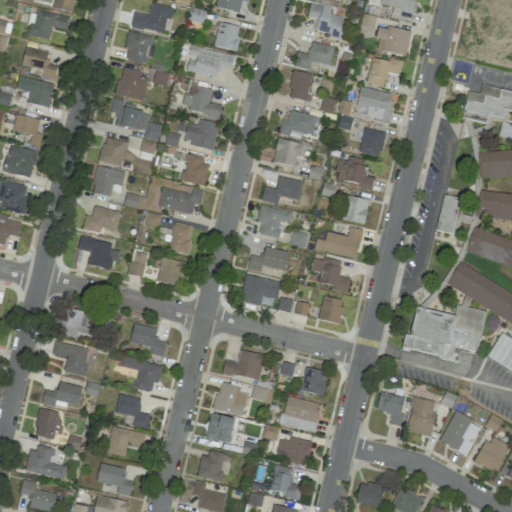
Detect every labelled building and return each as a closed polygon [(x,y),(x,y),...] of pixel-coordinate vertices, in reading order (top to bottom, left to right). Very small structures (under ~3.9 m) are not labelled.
[(72,0),(53,0),(51,8),(70,12),(72,0)] [(247,2),(247,0),(216,0),(215,8),(238,13),(241,1),(247,2)] [(380,0),(380,5),(392,7),(390,17),(411,21),(414,0),(380,0)] [(511,0),(475,0),(474,6),(511,14),(511,0)] [(161,33),(165,18),(170,19),(172,8),(151,3),(148,16),(133,13),(130,26),(161,33)] [(331,7),(309,3),(307,17),(316,19),(313,30),(325,32),(324,37),(339,40),(344,17),(329,14),(331,7)] [(69,18),(31,10),(26,35),(48,40),(51,27),(66,30),(69,18)] [(239,27),(218,22),(213,47),(234,51),(239,27)] [(409,32),(377,26),(374,40),(378,40),(376,50),(405,55),(409,32)] [(125,60),(145,63),(149,35),(126,32),(124,49),(127,50),(125,60)] [(294,67),(308,70),(310,62),(329,65),(333,46),(310,42),(308,54),(296,52),(294,67)] [(48,52),(25,46),(20,65),(42,70),(40,77),(53,80),(56,65),(46,63),(48,52)] [(233,55),(189,47),(187,58),(188,59),(185,71),(215,77),(217,67),(230,69),(233,55)] [(388,61),(370,58),(365,84),(383,87),(386,72),(399,75),(401,61),(388,58),(388,61)] [(139,71),(121,67),(115,95),(142,101),(147,79),(138,77),(139,71)] [(310,73),(292,71),(288,98),(306,100),(310,73)] [(48,107),(52,83),(17,77),(15,89),(28,91),(26,103),(48,107)] [(221,105),(208,102),(211,89),(188,84),(182,109),(218,117),(221,105)] [(482,85),(511,93),(511,110),(508,109),(505,123),(487,119),(485,126),(460,120),(467,91),(479,94),(482,85)] [(12,88),(1,86),(0,90),(0,104),(9,106),(12,88)] [(387,122),(393,95),(360,87),(354,114),(387,122)] [(108,112),(117,114),(114,124),(138,131),(142,112),(134,110),(135,106),(123,103),(124,101),(112,98),(108,112)] [(286,121),(281,120),(277,133),(309,142),(316,117),(289,110),(286,121)] [(30,135),(28,144),(38,147),(41,134),(35,133),(39,120),(16,114),(11,131),(30,135)] [(148,122),(149,115),(145,114),(139,136),(157,141),(160,125),(148,122)] [(179,123),(176,135),(190,139),(189,145),(212,151),(218,124),(199,119),(197,127),(179,123)] [(511,124),(500,123),(498,138),(511,139),(511,124)] [(384,132),(363,128),(358,153),(379,157),(384,132)] [(126,142),(104,137),(97,161),(120,167),(126,142)] [(271,162),(295,167),(300,144),(277,138),(271,162)] [(152,154),(154,142),(141,140),(139,152),(152,154)] [(31,178),(36,151),(8,145),(2,172),(31,178)] [(477,153),(511,149),(511,177),(479,180),(477,153)] [(203,186),(209,161),(186,156),(180,181),(203,186)] [(371,188),(373,178),(361,176),(364,160),(347,157),(346,160),(337,159),(334,172),(337,173),(336,181),(371,188)] [(121,185),(124,172),(97,166),(90,193),(108,197),(112,183),(121,185)] [(260,201),(277,204),(278,197),(298,200),(302,182),(278,177),(275,189),(263,187),(260,201)] [(28,186),(0,180),(0,201),(1,202),(0,205),(0,209),(22,214),(28,186)] [(190,194),(161,188),(157,208),(191,214),(193,204),(200,205),(203,191),(191,188),(190,194)] [(479,191),(511,195),(511,222),(476,218),(479,191)] [(436,231),(458,234),(461,214),(457,214),(459,198),(441,195),(436,231)] [(367,199),(346,197),(343,220),(364,223),(367,199)] [(90,216),(85,215),(81,229),(99,234),(101,227),(114,231),(119,212),(93,205),(90,216)] [(255,223),(260,224),(258,234),(277,238),(281,221),(289,223),(292,213),(260,205),(255,223)] [(0,214),(0,244),(5,246),(7,235),(17,237),(21,219),(0,214)] [(191,226),(173,223),(168,250),(186,254),(191,226)] [(346,236),(325,232),(324,240),(315,239),(313,250),(356,258),(361,230),(348,227),(346,236)] [(473,227),(511,240),(511,268),(465,252),(473,227)] [(306,234),(292,231),(289,245),(303,248),(306,234)] [(109,261),(116,262),(119,251),(109,249),(111,243),(80,236),(77,249),(89,252),(86,265),(108,270),(109,261)] [(247,269),(259,272),(261,266),(283,270),(286,252),(263,247),(261,257),(249,255),(247,269)] [(145,254),(133,252),(130,275),(142,277),(145,254)] [(346,293),(349,278),(338,276),(341,262),(312,257),(309,271),(320,273),(318,283),(334,286),(333,291),(346,293)] [(157,282),(176,285),(177,276),(182,277),(184,262),(160,258),(157,282)] [(459,262),(511,294),(511,325),(446,284),(459,262)] [(273,307),(278,282),(245,275),(240,301),(273,307)] [(338,324),(342,300),(322,297),(318,320),(338,324)] [(307,304),(296,301),(293,313),(305,316),(307,304)] [(401,347),(441,357),(440,359),(449,361),(453,345),(476,351),(486,311),(455,303),(452,314),(415,305),(408,335),(404,334),(401,347)] [(91,339),(92,325),(87,325),(88,311),(62,310),(61,338),(91,339)] [(162,357),(165,342),(154,340),(157,329),(133,324),(128,342),(151,348),(149,354),(162,357)] [(487,358),(511,371),(511,339),(499,333),(487,358)] [(87,349),(54,341),(51,354),(66,358),(62,371),(84,377),(87,363),(84,363),(87,349)] [(224,359),(221,372),(256,381),(262,355),(240,350),(237,362),(224,359)] [(161,366),(122,356),(120,366),(136,370),(131,388),(150,393),(152,383),(157,384),(161,366)] [(291,377),(293,365),(281,362),(279,374),(291,377)] [(322,395),(325,371),(303,368),(300,392),(322,395)] [(77,405),(81,387),(57,381),(54,392),(44,390),(40,403),(64,409),(66,403),(77,405)] [(213,410),(242,415),(246,394),(239,392),(240,386),(218,382),(213,410)] [(400,426),(403,414),(400,413),(403,397),(378,393),(375,410),(390,413),(388,424),(400,426)] [(113,412),(132,417),(130,425),(145,429),(149,414),(137,412),(140,399),(118,394),(113,412)] [(319,404),(286,396),(279,425),(312,433),(319,404)] [(435,411),(432,411),(434,402),(412,397),(405,431),(429,437),(435,411)] [(60,434),(63,423),(56,421),(57,412),(38,408),(33,435),(52,439),(53,432),(60,434)] [(480,427),(454,412),(438,441),(464,455),(480,427)] [(232,418),(209,414),(205,439),(229,443),(232,418)] [(144,434),(111,426),(105,453),(123,457),(126,444),(141,448),(144,434)] [(311,442),(289,436),(287,442),(279,439),(274,457),(305,465),(311,442)] [(475,463),(497,472),(508,445),(486,436),(475,463)] [(66,467),(50,463),(53,448),(32,444),(25,471),(62,480),(66,467)] [(207,456),(200,455),(196,477),(220,481),(224,453),(208,451),(207,456)] [(95,482),(117,487),(116,493),(128,496),(132,481),(120,478),(122,468),(99,463),(95,482)] [(297,499),(301,487),(288,483),(292,469),(274,465),(267,491),(297,499)] [(47,511),(50,511),(55,494),(33,489),(35,483),(22,479),(19,493),(30,496),(27,507),(47,511)] [(197,508),(216,511),(221,511),(225,494),(204,490),(205,483),(195,481),(191,495),(199,497),(197,508)] [(378,507),(380,485),(358,482),(355,504),(378,507)] [(399,511),(415,511),(421,499),(399,488),(390,508),(399,511)] [(123,511),(126,501),(96,495),(93,508),(74,504),(71,511),(123,511)]
